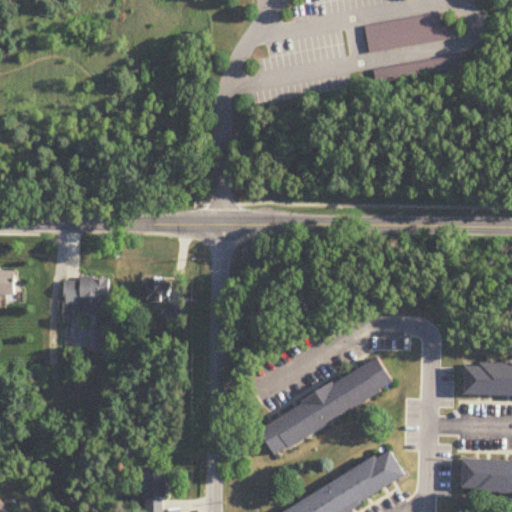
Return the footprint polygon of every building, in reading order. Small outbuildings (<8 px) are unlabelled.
[(459,41),(457,26),(443,28),(441,16),(366,27),(370,54),(459,41)] [(375,69),(377,83),(464,74),(462,60),(375,69)] [(65,304),(81,304),(81,312),(108,312),(108,279),(65,279),(65,304)] [(148,303),(170,303),(170,280),(148,280),(148,303)] [(398,388),(383,361),(261,426),(275,453),(398,388)] [(511,365),(466,365),(466,396),(511,397),(511,365)] [(285,511),(350,511),(408,479),(392,451),(285,511)] [(511,462),(464,461),(464,492),(511,493),(511,462)] [(166,511),(167,468),(146,468),(146,511),(166,511)] [(0,511),(2,511),(8,506),(0,497),(0,511)]
